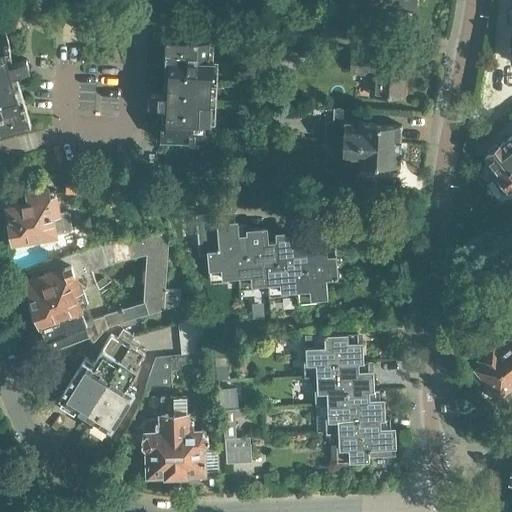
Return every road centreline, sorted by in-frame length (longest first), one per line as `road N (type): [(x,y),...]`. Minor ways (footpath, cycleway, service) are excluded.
road 1 (residential): [(439,491),(430,353),(437,226),(471,0)]
road 2 (residential): [(0,150),(64,127),(133,130),(138,0)]
road 3 (residential): [(0,363),(29,434),(61,479),(141,511)]
road 4 (residential): [(237,511),(398,504),(439,491)]
